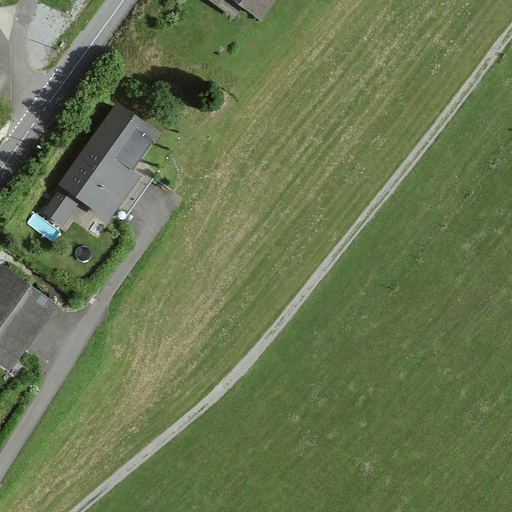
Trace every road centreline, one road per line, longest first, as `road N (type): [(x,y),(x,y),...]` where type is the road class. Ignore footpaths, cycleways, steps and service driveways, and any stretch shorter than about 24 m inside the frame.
road 1 (track): [(511,33),(240,377),(83,511)]
road 2 (residential): [(173,205),(0,467)]
road 3 (secondary): [(40,114),(123,0)]
